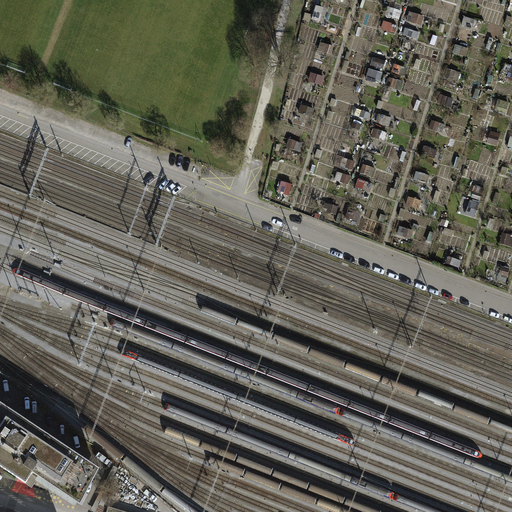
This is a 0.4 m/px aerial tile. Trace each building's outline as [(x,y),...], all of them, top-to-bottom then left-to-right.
[(385,16),(399,20),(402,11),(388,7),(385,16)] [(421,26),(424,17),(410,13),(407,22),(421,26)] [(472,30),(475,21),(465,17),(462,27),(472,30)] [(381,30),(394,34),(397,26),(384,22),(381,30)] [(416,40),(419,33),(405,28),(402,36),(416,40)] [(332,56),(334,47),(321,43),(319,52),(332,56)] [(466,58),(469,49),(455,45),(452,54),(466,58)] [(371,66),(383,70),(385,61),(373,58),(371,66)] [(405,78),(408,69),(394,65),(392,73),(405,78)] [(511,81),(511,65),(511,67),(505,65),(502,71),(509,74),(507,80),(511,81)] [(379,72),(369,69),(366,81),(375,84),(376,81),(381,83),(383,74),(378,73),(379,72)] [(458,82),(461,74),(448,69),(445,78),(458,82)] [(323,86),(325,78),(312,73),(309,82),(323,86)] [(400,92),(403,83),(390,78),(387,88),(400,92)] [(452,108),(454,100),(440,95),(438,104),(452,108)] [(495,111),(506,114),(510,103),(498,100),(495,111)] [(312,118),(314,110),(302,105),(299,114),(312,118)] [(369,120),(371,114),(357,109),(355,115),(369,120)] [(389,127),(392,119),(379,115),(376,123),(389,127)] [(443,134),(445,125),(432,121),(429,130),(443,134)] [(360,131),(362,126),(353,123),(351,128),(360,131)] [(372,138),(385,142),(388,133),(375,129),(372,138)] [(497,146),(500,135),(491,132),(488,143),(497,146)] [(290,139),(286,148),(299,153),(303,144),(290,139)] [(421,155),(435,159),(437,151),(424,146),(421,155)] [(339,166),(353,171),(356,163),(342,158),(339,166)] [(374,178),(377,169),(363,165),(360,174),(374,178)] [(501,175),(509,177),(511,169),(502,167),(501,175)] [(348,186),(351,177),(338,172),(335,181),(348,186)] [(427,185),(430,176),(416,172),(413,180),(427,185)] [(370,193),(373,184),(359,180),(356,188),(370,193)] [(281,182),(278,191),(290,195),(293,186),(281,182)] [(472,198),(480,201),(484,189),(477,186),(472,198)] [(492,203),(497,205),(500,194),(495,193),(492,203)] [(406,206),(419,210),(422,201),(409,197),(406,206)] [(471,201),(466,215),(475,218),(480,204),(471,201)] [(336,216),(339,207),(325,203),(323,212),(336,216)] [(360,223),(362,214),(348,210),(346,218),(360,223)] [(378,221),(384,223),(386,216),(380,214),(378,221)] [(441,226),(448,228),(450,222),(444,220),(441,226)] [(410,240),(413,231),(400,227),(397,236),(410,240)] [(426,244),(431,245),(435,234),(429,232),(426,244)] [(500,244),(511,247),(511,235),(503,233),(500,244)] [(459,269),(461,261),(448,257),(446,264),(459,269)] [(506,283),(510,270),(502,267),(498,281),(506,283)] [(0,403),(0,466),(26,483),(29,478),(32,480),(35,482),(38,478),(80,506),(100,469),(0,403)] [(94,511),(95,511),(118,468),(114,466),(91,510),(94,511)]
